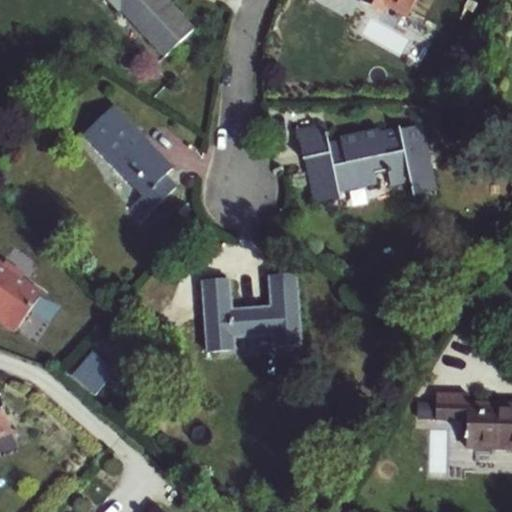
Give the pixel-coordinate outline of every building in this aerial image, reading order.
[(108,0),(118,10),(120,8),(166,57),(194,32),(163,0),(108,0)] [(365,0),(308,0),(308,1),(339,17),(347,1),(361,9),(365,0)] [(112,107),(86,133),(143,195),(128,208),(139,221),(177,186),(166,174),(171,170),(112,107)] [(423,126),(382,134),(381,130),(353,136),(354,140),(329,145),(324,124),(298,130),(305,163),(315,161),(318,174),(308,176),(314,204),(340,198),(339,190),(376,182),(375,175),(388,172),(391,185),(410,181),(413,195),(436,190),(423,126)] [(0,321),(14,330),(39,289),(16,276),(14,270),(0,261),(0,321)] [(270,306),(233,309),(230,280),(201,281),(207,352),(235,349),(235,339),(273,336),(273,348),(303,345),(297,275),(268,277),(270,306)] [(118,311),(112,317),(123,329),(130,323),(118,311)] [(117,334),(123,329),(112,317),(106,323),(117,334)] [(92,352),(72,375),(93,394),(114,372),(92,352)] [(467,448),(511,449),(511,404),(468,404),(468,394),(435,393),(435,420),(467,420),(467,448)] [(0,437),(12,433),(0,400),(0,437)] [(434,405),(423,404),(423,417),(434,418),(434,405)]
